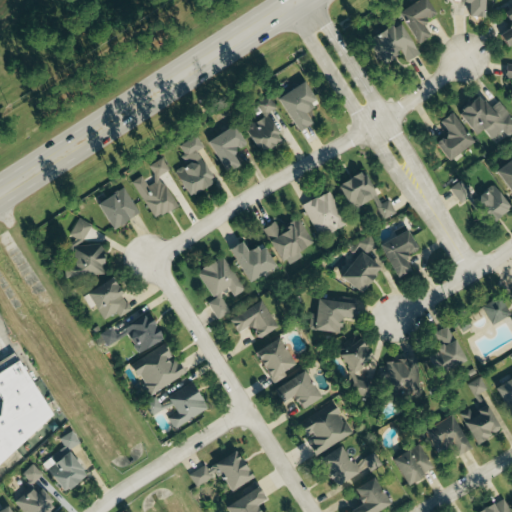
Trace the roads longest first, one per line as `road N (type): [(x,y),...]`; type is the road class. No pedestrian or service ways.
road 1 (residential): [(464,57),(367,129),(152,260)]
road 2 (secondary): [(0,189),(295,1)]
road 3 (residential): [(152,260),(311,511)]
road 4 (residential): [(417,187),(410,154),(325,24),(295,1)]
road 5 (residential): [(295,1),(306,35),(355,111),(391,165),(417,187)]
road 6 (residential): [(247,409),(91,511)]
road 7 (residential): [(511,245),(392,319)]
